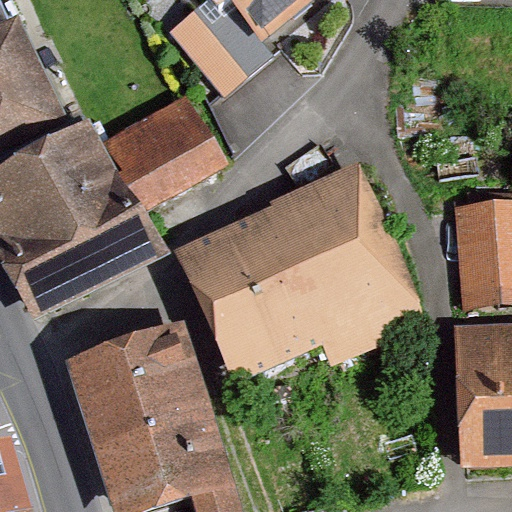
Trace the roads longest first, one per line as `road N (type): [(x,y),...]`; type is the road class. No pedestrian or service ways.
road 1 (residential): [(13,354),(166,262),(362,76)]
road 2 (residential): [(362,76),(417,225),(446,367),(448,511)]
